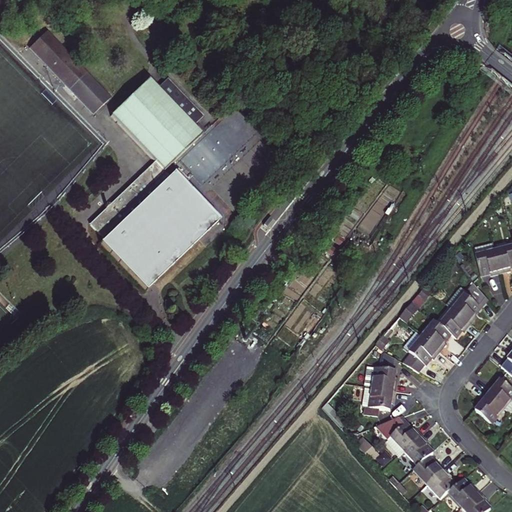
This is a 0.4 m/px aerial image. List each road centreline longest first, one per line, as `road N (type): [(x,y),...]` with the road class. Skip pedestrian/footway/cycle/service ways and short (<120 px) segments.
road 1 (tertiary): [(413,69),(234,289),(76,511)]
road 2 (track): [(511,182),(220,511)]
road 3 (residential): [(511,313),(446,402),(453,423),(511,484)]
